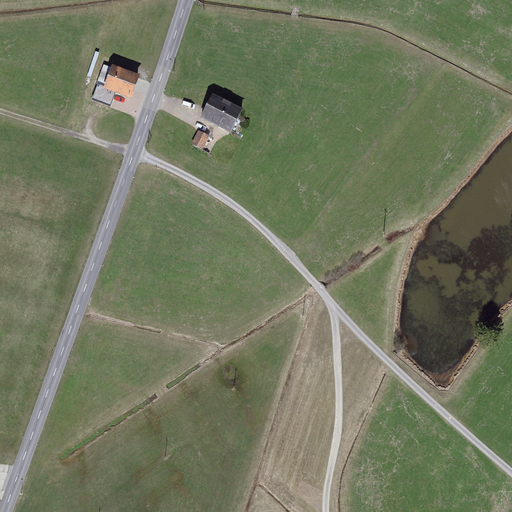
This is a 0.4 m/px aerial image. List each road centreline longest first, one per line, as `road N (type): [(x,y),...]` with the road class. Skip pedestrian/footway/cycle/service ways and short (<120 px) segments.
road 1 (secondary): [(5,511),(183,0)]
road 2 (track): [(133,152),(223,198),(258,226),(511,472)]
road 3 (track): [(328,511),(352,323)]
road 4 (track): [(0,112),(132,155)]
